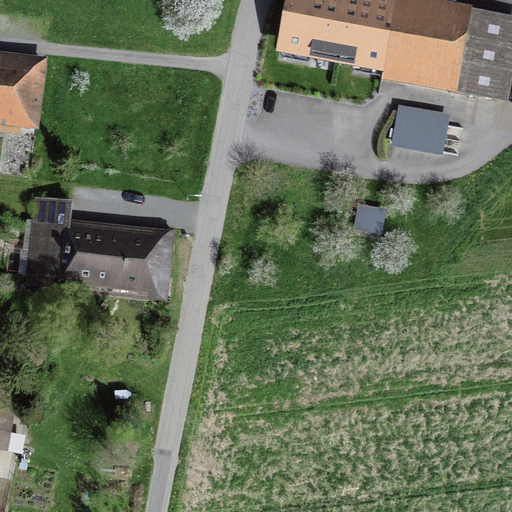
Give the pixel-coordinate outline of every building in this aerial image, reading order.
[(405,0),(405,3),(390,0),(286,0),(278,51),(455,82),(453,95),(467,97),(468,91),(500,97),(511,32),(511,20),(453,10),(455,0),(405,0)] [(0,73),(0,119),(12,120),(17,75),(0,73)] [(448,126),(399,114),(393,141),(441,153),(448,126)] [(14,281),(154,295),(160,236),(54,226),(56,201),(22,198),(14,281)] [(382,211),(356,207),(353,227),(379,231),(382,211)] [(0,450),(25,455),(31,416),(6,412),(0,449),(0,450)]
